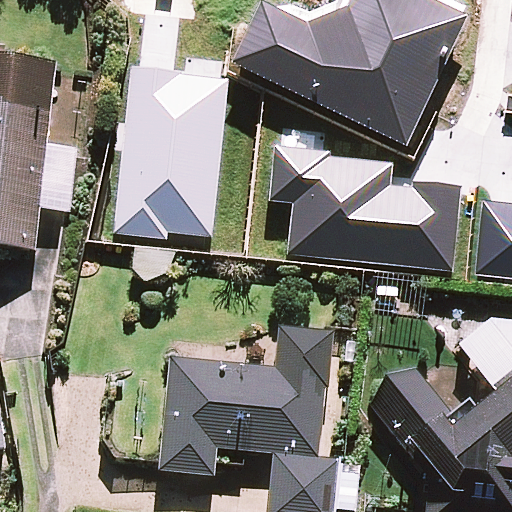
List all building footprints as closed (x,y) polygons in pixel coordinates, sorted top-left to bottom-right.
[(195,0),(152,0),(114,152),(155,162),(195,0)] [(283,4),(250,63),(401,147),(470,24),(427,0),(350,0),(332,32),(283,4)] [(80,155),(50,152),(43,217),(74,220),(80,155)] [(271,511),(337,511),(342,456),(321,454),(330,338),(279,334),(276,367),(172,358),(162,469),(215,473),(217,448),(277,453),(271,511)] [(511,511),(511,372),(464,413),(414,354),(366,395),(431,471),(426,511),(511,511)]
